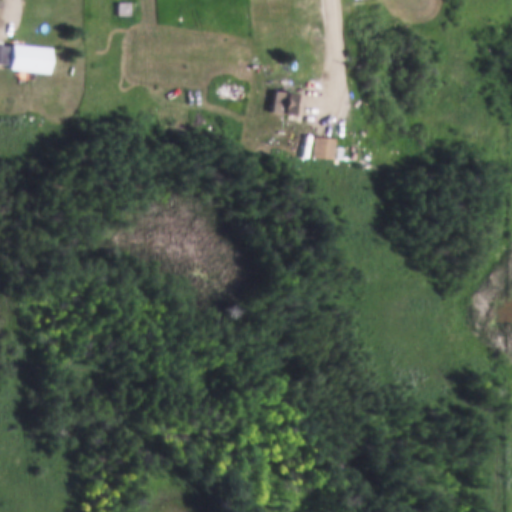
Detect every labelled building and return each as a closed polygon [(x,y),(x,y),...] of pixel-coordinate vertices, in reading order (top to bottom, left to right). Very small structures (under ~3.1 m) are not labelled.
[(115,0),(128,0),(128,13),(115,13),(115,0)] [(9,41),(47,45),(44,70),(6,65),(9,41)] [(240,106),(243,89),(227,87),(225,103),(240,106)] [(271,87),(299,92),(294,116),(267,110),(271,87)] [(313,134),(335,136),(334,143),(341,144),(340,158),(310,154),(313,134)] [(331,142),(334,162),(355,158),(352,138),(331,142)]
